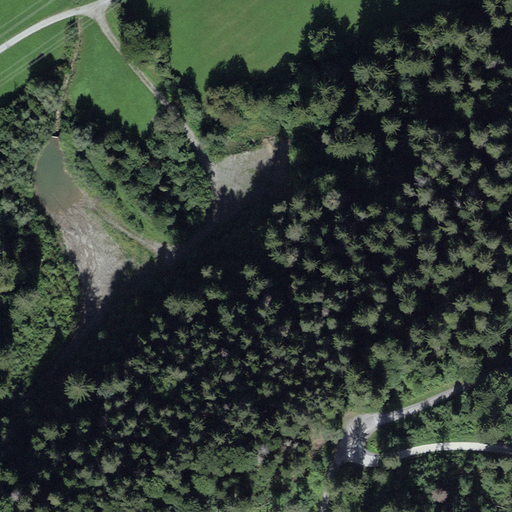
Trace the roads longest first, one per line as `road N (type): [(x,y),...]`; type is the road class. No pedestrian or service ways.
road 1 (track): [(92,6),(217,184)]
road 2 (track): [(354,446),(359,428),(375,419),(511,365)]
road 3 (track): [(354,446),(369,460),(432,447),(511,451)]
